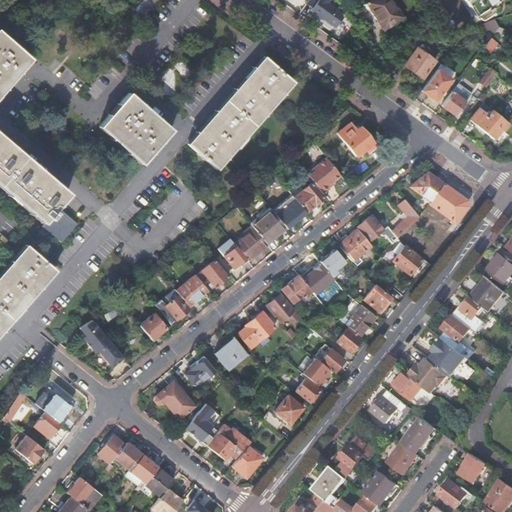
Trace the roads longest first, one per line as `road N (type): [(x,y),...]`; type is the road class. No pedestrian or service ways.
road 1 (unclassified): [(431,138),(115,402)]
road 2 (tertiary): [(509,195),(254,511)]
road 3 (residential): [(0,119),(37,69),(93,110),(192,0)]
road 4 (residential): [(280,22),(111,219)]
road 5 (unclassified): [(280,22),(431,138)]
road 6 (residential): [(115,402),(246,511)]
road 7 (residential): [(0,347),(111,219)]
road 8 (residential): [(111,219),(0,123)]
road 9 (unclassified): [(115,402),(22,511)]
